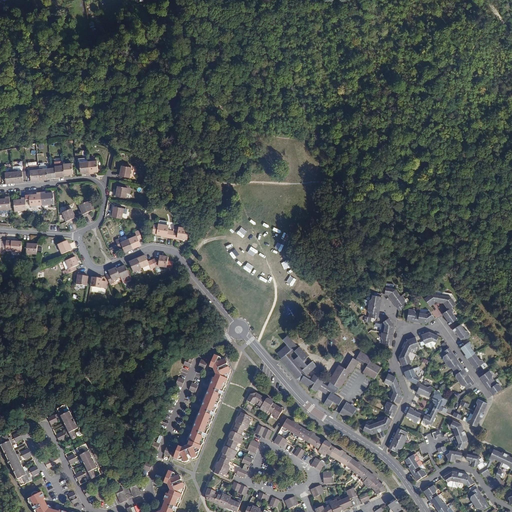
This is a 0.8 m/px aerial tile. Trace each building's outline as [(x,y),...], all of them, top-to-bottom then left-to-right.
[(88,162),(89,174),(93,174),(93,172),(98,172),(97,161),(96,161),(88,162)] [(85,174),(89,174),(88,162),(79,163),(80,173),(85,173),(85,174)] [(71,163),(63,164),(63,166),(64,176),(68,176),(68,175),(73,174),(71,163)] [(39,168),(38,168),(39,180),(48,179),(48,178),(52,177),(51,168),(47,169),(47,165),(39,166),(39,168)] [(120,170),(119,170),(118,175),(128,177),(130,167),(121,165),(121,169),(120,170)] [(29,166),(30,181),(39,180),(38,168),(37,168),(37,166),(29,166)] [(55,177),(55,179),(59,178),(59,177),(64,176),(63,166),(54,167),(55,168),(51,168),(52,177),(55,177)] [(20,167),(13,168),(13,171),(13,172),(14,183),(23,182),(23,180),(22,173),(22,169),(20,167)] [(5,173),(6,183),(14,183),(13,172),(9,172),(5,173)] [(116,191),(115,191),(114,196),(125,198),(127,188),(117,186),(117,190),(116,191)] [(42,205),(41,193),(36,193),(36,195),(29,196),(30,206),(42,205)] [(45,193),(41,193),(42,205),(54,204),(53,194),(45,194),(45,193)] [(10,209),(9,197),(5,198),(5,199),(0,199),(0,210),(6,210),(10,209)] [(26,210),(25,198),(21,199),(21,200),(13,201),(14,211),(26,210)] [(88,202),(79,206),(82,215),(83,216),(88,214),(87,213),(89,212),(92,211),(89,203),(88,202)] [(62,213),(72,209),(70,205),(60,209),(62,213)] [(111,211),(110,217),(111,216),(119,218),(121,218),(123,208),(114,206),(113,210),(112,212),(111,211)] [(62,213),(65,220),(66,222),(67,223),(71,221),(71,220),(72,219),(75,218),(72,209),(62,213)] [(172,238),(173,231),(167,230),(168,226),(167,225),(158,224),(157,225),(153,224),(152,232),(156,233),(156,234),(160,235),(162,235),(162,237),(172,238)] [(189,229),(173,226),(173,231),(172,238),(180,239),(180,238),(182,238),(187,239),(189,229)] [(136,236),(128,239),(133,249),(140,245),(138,240),(142,239),(138,230),(134,232),(136,236)] [(117,245),(114,246),(116,250),(123,248),(125,252),(133,249),(128,239),(121,242),(119,238),(115,240),(117,245)] [(6,241),(5,251),(21,252),(22,242),(18,242),(16,242),(16,240),(6,239),(6,241)] [(68,246),(68,244),(66,241),(58,244),(62,254),(72,250),(70,245),(68,246)] [(26,253),(37,254),(37,244),(34,244),(32,244),(32,243),(27,242),(26,253)] [(151,269),(154,268),(151,260),(148,262),(145,255),(137,259),(141,268),(149,265),(151,269)] [(166,268),(167,261),(168,257),(159,256),(159,259),(155,259),(151,260),(154,268),(158,266),(166,268)] [(66,270),(67,274),(76,270),(75,266),(79,265),(75,257),(66,261),(69,268),(66,270)] [(133,272),(141,268),(137,259),(129,262),(133,272)] [(120,277),(123,283),(130,280),(128,276),(129,276),(127,271),(124,266),(120,268),(120,266),(116,268),(120,277)] [(106,276),(110,284),(113,283),(112,281),(120,277),(116,268),(108,271),(109,274),(106,276)] [(76,284),(87,286),(88,276),(85,276),(83,275),(83,274),(78,273),(77,279),(76,284)] [(92,277),(90,286),(101,288),(102,277),(97,276),(97,278),(95,278),(92,277)] [(386,288),(386,291),(385,295),(387,295),(390,298),(392,302),(400,296),(396,290),(386,288)] [(369,301),(368,306),(380,308),(381,301),(381,297),(378,296),(372,295),(372,299),(369,301)] [(400,296),(392,302),(396,307),(399,311),(407,305),(405,303),(405,300),(405,299),(403,296),(402,295),(400,296)] [(431,295),(425,299),(430,307),(434,304),(436,302),(440,303),(441,296),(433,295),(431,295)] [(441,296),(440,303),(444,303),(445,305),(448,310),(451,308),(456,304),(452,298),(441,296)] [(369,313),(368,317),(375,318),(377,319),(378,319),(379,313),(380,308),(368,306),(368,311),(369,313)] [(409,306),(408,315),(407,321),(412,322),(417,323),(419,313),(417,313),(418,309),(416,307),(409,306)] [(451,308),(448,310),(443,314),(444,316),(447,321),(447,322),(449,325),(457,319),(453,313),(453,311),(451,308)] [(427,315),(419,313),(417,323),(422,324),(426,324),(434,318),(430,313),(427,315)] [(384,333),(393,335),(394,326),(388,318),(383,322),(385,325),(384,333)] [(465,331),(461,324),(453,330),(455,333),(456,333),(458,335),(461,340),(462,339),(470,334),(468,331),(465,331)] [(421,335),(423,341),(424,344),(432,341),(435,342),(438,337),(429,332),(427,333),(421,335)] [(382,344),(385,344),(391,345),(392,340),(393,335),(384,333),(382,333),(381,337),(383,340),(382,344)] [(290,371),(297,379),(298,379),(300,381),(317,392),(321,386),(322,384),(324,381),(314,374),(311,378),(309,376),(307,374),(317,367),(312,361),(307,365),(304,361),(308,357),(300,346),(297,348),(296,346),(288,335),(282,340),(286,345),(277,353),(281,358),(280,359),(290,371)] [(405,345),(403,349),(409,352),(411,349),(418,346),(417,343),(415,337),(407,340),(405,345)] [(471,345),(469,342),(465,344),(460,348),(464,353),(465,355),(465,356),(467,359),(475,354),(470,348),(471,345)] [(443,360),(446,364),(455,357),(453,353),(449,348),(444,351),(441,353),(444,357),(443,360)] [(402,353),(399,358),(402,366),(408,364),(410,363),(408,355),(409,352),(403,349),(402,353)] [(381,368),(370,361),(372,359),(360,352),(357,358),(368,364),(366,367),(363,372),(374,379),(381,368)] [(346,369),(352,358),(345,354),(339,365),(346,369)] [(479,360),(475,354),(467,359),(469,362),(470,362),(473,366),(475,369),(481,365),(483,369),(487,367),(484,363),(481,360),(479,360)] [(225,359),(214,355),(210,367),(213,368),(215,374),(214,378),(226,383),(230,372),(230,371),(230,370),(230,369),(229,368),(227,363),(227,362),(226,360),(225,359)] [(455,357),(446,364),(449,368),(452,368),(453,370),(454,371),(462,366),(460,363),(455,357)] [(358,362),(355,360),(352,358),(346,369),(339,365),(328,382),(329,383),(327,386),(335,392),(336,392),(339,388),(340,389),(350,372),(351,373),(358,362)] [(368,364),(357,358),(355,360),(358,362),(366,367),(368,364)] [(455,377),(458,381),(468,375),(466,371),(462,366),(454,371),(455,373),(456,374),(455,377)] [(410,370),(404,372),(407,380),(411,382),(416,384),(419,378),(416,376),(413,369),(410,370)] [(483,381),(486,386),(494,381),(492,378),(492,375),(489,371),(486,373),(480,377),(483,381)] [(388,374),(387,375),(384,382),(391,385),(393,389),(399,387),(396,380),(395,377),(388,374)] [(465,386),(467,389),(474,384),(471,379),(468,375),(458,381),(461,385),(465,386)] [(226,384),(226,383),(214,378),(212,377),(209,384),(210,385),(208,391),(207,391),(204,398),(218,404),(219,402),(220,402),(220,400),(220,398),(224,388),(225,387),(226,385),(226,384)] [(489,390),(493,395),(502,389),(499,384),(496,384),(494,381),(486,386),(489,390)] [(334,394),(335,392),(327,386),(322,384),(321,386),(331,393),(331,392),(334,394)] [(424,395),(429,397),(433,388),(430,386),(427,387),(420,384),(417,393),(420,394),(421,394),(424,395)] [(399,387),(393,389),(394,392),(390,399),(393,401),(399,404),(401,399),(402,396),(399,387)] [(342,400),(334,394),(331,392),(331,393),(324,404),(329,408),(333,402),(338,405),(342,400)] [(258,404),(262,397),(256,393),(251,394),(247,401),(254,405),(255,402),(258,404)] [(435,403),(433,407),(446,413),(447,409),(442,407),(440,406),(444,398),(441,397),(440,393),(436,395),(434,394),(432,399),(434,400),(434,401),(434,402),(435,403)] [(266,399),(262,397),(258,404),(258,405),(261,407),(260,409),(263,411),(270,400),(268,399),(266,399)] [(218,405),(218,404),(204,398),(201,405),(202,406),(200,413),(198,412),(196,419),(210,425),(210,424),(211,423),(212,421),(212,420),(216,409),(217,408),(218,407),(218,405)] [(273,402),(270,400),(263,411),(267,413),(268,412),(272,414),(276,406),(273,404),(273,402)] [(474,412),(483,416),(485,413),(484,412),(486,408),(487,404),(483,402),(478,400),(477,403),(478,406),(474,412)] [(339,414),(349,420),(356,408),(346,402),(339,414)] [(392,404),(388,402),(386,406),(387,408),(385,413),(387,414),(393,417),(395,412),(398,406),(392,404)] [(67,405),(58,409),(59,413),(57,414),(58,417),(71,411),(70,410),(69,409),(67,405)] [(280,408),(276,406),(272,414),(275,416),(274,418),(277,420),(282,411),(283,411),(285,409),(282,407),(280,408)] [(409,409),(406,416),(413,420),(414,422),(417,423),(421,414),(413,410),(414,409),(410,407),(409,409)] [(71,411),(58,417),(60,420),(62,419),(65,424),(73,420),(72,419),(73,418),(71,413),(72,412),(71,411)] [(424,416),(422,421),(424,421),(425,425),(429,424),(431,425),(437,413),(432,411),(430,415),(428,415),(427,416),(424,416)] [(469,420),(467,423),(476,427),(479,422),(480,419),(481,420),(483,416),(474,412),(471,419),(469,420)] [(237,420),(249,425),(250,422),(250,420),(249,419),(250,417),(241,413),(240,416),(238,417),(237,420)] [(384,420),(376,423),(380,432),(385,430),(388,429),(392,419),(386,417),(384,420)] [(189,442),(201,447),(202,445),(203,444),(204,442),(203,441),(208,430),(209,429),(210,428),(209,427),(210,425),(196,419),(193,427),(194,427),(191,434),(190,433),(187,441),(189,442)] [(288,430),(291,432),(297,423),(295,421),(293,422),(287,419),(281,429),(285,432),(287,431),(288,430)] [(73,420),(65,424),(66,426),(67,430),(65,431),(67,434),(80,428),(79,427),(77,426),(75,422),(74,422),(73,420)] [(247,429),(249,425),(237,420),(236,422),(236,424),(235,428),(243,432),(244,430),(247,429)] [(456,436),(465,433),(464,429),(462,425),(453,421),(450,427),(453,428),(456,436)] [(297,423),(291,432),(294,434),(293,434),(294,437),(298,440),(304,429),(299,426),(298,424),(297,423)] [(369,426),(366,424),(363,430),(372,434),(375,433),(380,432),(376,423),(369,426)] [(80,428),(67,434),(68,437),(71,436),(72,440),(82,435),(79,431),(80,429),(80,428)] [(242,436),(243,432),(235,428),(233,431),(231,432),(230,435),(242,440),(244,437),(242,436)] [(304,429),(298,440),(302,442),(304,442),(305,441),(307,442),(313,433),(311,432),(309,432),(304,429)] [(394,439),(404,444),(406,440),(405,437),(407,434),(398,430),(395,436),(394,439)] [(313,433),(307,442),(310,444),(310,445),(311,448),(314,450),(316,447),(321,439),(316,436),(315,434),(313,433)] [(457,447),(463,450),(468,440),(466,435),(465,433),(456,436),(459,443),(457,447)] [(8,438),(7,434),(0,437),(0,445),(12,440),(11,437),(8,438)] [(240,444),(242,440),(230,435),(229,437),(229,439),(228,443),(237,447),(238,443),(240,444)] [(321,439),(316,447),(319,450),(318,452),(322,454),(329,442),(327,441),(324,442),(321,439)] [(391,450),(393,451),(398,453),(399,450),(402,449),(404,444),(394,439),(392,444),(389,449),(391,450)] [(13,443),(12,440),(0,445),(1,448),(2,448),(4,452),(5,452),(6,453),(14,449),(11,444),(13,443)] [(178,447),(174,458),(184,463),(185,462),(186,462),(188,462),(188,461),(191,460),(193,458),(194,459),(196,458),(196,457),(197,457),(201,447),(189,442),(188,445),(182,447),(179,446),(178,447)] [(329,442),(322,454),(325,456),(326,454),(330,457),(335,448),(331,446),(331,444),(329,442)] [(235,451),(237,447),(228,443),(226,447),(224,447),(223,450),(235,456),(237,452),(235,451)] [(91,450),(90,449),(88,449),(86,444),(74,450),(76,454),(78,457),(91,450)] [(335,448),(330,457),(329,459),(332,461),(335,460),(338,461),(344,452),(342,451),(340,451),(335,448)] [(15,451),(14,449),(6,453),(7,455),(6,456),(8,460),(7,461),(8,463),(21,457),(19,453),(17,454),(15,451)] [(501,463),(506,454),(502,452),(501,453),(498,451),(493,449),(489,460),(492,461),(495,460),(501,463)] [(91,451),(91,450),(78,457),(79,460),(82,459),(84,464),(92,460),(92,458),(90,453),(91,451)] [(234,459),(235,456),(223,450),(222,452),(223,455),(221,458),(230,462),(232,458),(234,459)] [(448,459),(448,460),(453,462),(454,459),(455,459),(456,457),(459,458),(461,459),(462,453),(450,450),(449,454),(446,456),(448,459)] [(344,452),(338,461),(341,463),(341,467),(345,469),(351,458),(346,455),(346,453),(344,452)] [(409,469),(411,472),(422,465),(416,454),(405,460),(410,468),(409,469)] [(467,454),(466,460),(469,460),(470,461),(470,462),(471,463),(472,463),(472,466),(477,467),(477,465),(481,463),(478,459),(479,457),(467,454)] [(511,469),(511,457),(509,456),(509,455),(506,454),(501,463),(503,464),(501,467),(506,470),(509,469),(511,470),(511,469)] [(22,459),(21,457),(8,463),(9,464),(10,465),(12,469),(13,469),(14,470),(22,466),(20,461),(22,459)] [(229,464),(230,462),(221,458),(219,462),(217,463),(216,465),(228,470),(230,467),(229,464)] [(352,458),(351,458),(345,469),(348,471),(351,471),(351,470),(354,473),(361,464),(359,462),(357,463),(352,458)] [(86,473),(99,467),(98,466),(96,465),(94,461),(93,461),(92,460),(84,464),(85,466),(87,469),(85,470),(86,473)] [(363,465),(361,464),(354,473),(357,474),(357,478),(360,480),(361,478),(368,471),(363,467),(363,465)] [(227,474),(228,470),(216,465),(215,467),(216,469),(214,473),(223,477),(224,475),(227,474)] [(23,468),(22,466),(14,470),(15,472),(14,472),(16,477),(16,478),(17,480),(29,474),(27,470),(25,471),(23,468)] [(99,470),(100,468),(99,467),(86,473),(88,476),(90,475),(92,479),(101,475),(99,470)] [(411,472),(417,481),(427,475),(424,471),(421,470),(419,467),(411,472)] [(169,471),(164,483),(168,484),(170,490),(169,494),(181,499),(185,488),(183,483),(181,484),(181,482),(180,480),(181,480),(179,475),(169,471)] [(368,471),(361,478),(363,480),(363,483),(366,486),(375,476),(373,474),(371,474),(368,471)] [(452,472),(444,477),(447,483),(451,481),(459,483),(460,474),(457,473),(452,472)] [(30,476),(29,474),(17,480),(17,481),(18,481),(21,486),(30,482),(28,478),(30,476)] [(467,475),(460,474),(459,483),(467,485),(468,488),(474,484),(469,475),(467,475)] [(377,478),(375,476),(366,486),(368,489),(372,488),(373,490),(380,483),(377,480),(377,478)] [(383,486),(380,483),(373,490),(375,492),(378,497),(381,495),(381,493),(386,492),(383,486)] [(433,486),(424,492),(430,501),(438,496),(436,493),(436,490),(433,486)] [(215,504),(218,496),(215,495),(216,492),(209,489),(206,495),(207,498),(208,501),(215,504)] [(471,492),(469,494),(471,497),(471,500),(472,503),(473,504),(483,498),(480,493),(477,489),(471,492)] [(45,499),(42,492),(38,494),(32,497),(28,499),(29,501),(28,502),(29,503),(31,504),(34,511),(45,511),(48,509),(50,507),(49,505),(47,505),(44,499),(45,499)] [(161,507),(159,509),(162,511),(175,511),(178,504),(179,503),(180,501),(180,499),(181,499),(169,494),(166,493),(163,500),(164,501),(162,507),(161,507)] [(219,495),(218,496),(215,504),(219,505),(220,507),(222,508),(227,496),(223,494),(221,495),(219,495)] [(350,499),(348,495),(344,496),(345,499),(342,500),(346,509),(350,507),(353,506),(350,499)] [(230,497),(227,496),(222,508),(224,509),(226,508),(230,510),(234,501),(232,500),(230,497)] [(438,511),(447,506),(445,504),(442,503),(438,496),(430,501),(432,505),(433,504),(438,511)] [(480,511),(481,511),(489,507),(486,503),(483,498),(473,504),(474,506),(476,509),(479,509),(480,511)] [(237,502),(234,501),(230,510),(234,511),(238,511),(239,511),(238,511),(241,501),(238,500),(237,502)] [(346,509),(342,500),(338,502),(337,500),(333,501),(337,511),(338,511),(343,510),(346,509)] [(398,511),(402,510),(396,500),(388,506),(391,510),(390,511),(398,511)] [(337,511),(333,501),(330,503),(330,505),(327,507),(327,508),(329,511),(337,511)]
